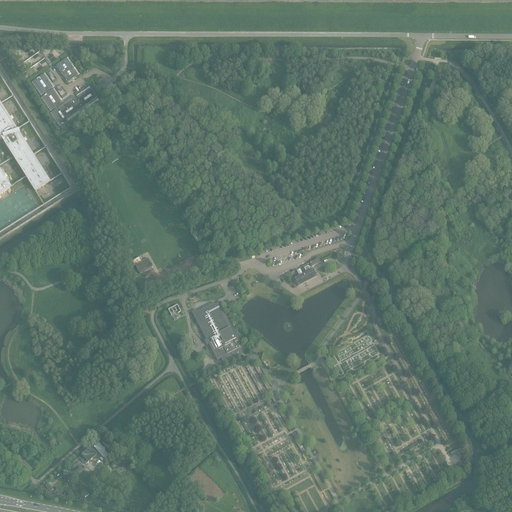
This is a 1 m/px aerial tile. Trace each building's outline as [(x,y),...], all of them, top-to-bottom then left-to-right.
[(66,59),(56,66),(68,83),(78,75),(66,59)] [(52,113),(61,126),(67,122),(66,120),(79,111),(80,112),(85,109),(85,108),(98,99),(91,88),(77,98),(79,100),(78,101),(75,97),(59,107),(58,106),(62,103),(53,90),(50,92),(49,90),(53,88),(43,74),(33,82),(42,95),(45,93),(46,95),(42,97),(52,111),(54,109),(55,110),(52,113)] [(0,198),(1,198),(0,195),(10,189),(0,172),(0,139),(2,139),(35,191),(49,183),(0,104),(0,135),(1,136),(0,136),(0,198)] [(140,263),(135,266),(139,274),(152,267),(148,259),(140,263)] [(319,259),(310,263),(312,267),(321,263),(319,259)] [(298,286),(317,277),(313,268),(294,278),(298,286)] [(192,312),(208,344),(206,345),(207,345),(209,344),(217,360),(222,358),(224,361),(223,362),(224,365),(243,355),(237,343),(236,344),(234,342),(238,339),(239,339),(219,303),(222,302),(221,302),(215,305),(214,303),(193,314),(192,312)] [(97,442),(92,446),(104,459),(109,455),(97,442)] [(79,457),(82,460),(86,464),(97,454),(90,447),(79,457)] [(54,488),(49,483),(46,486),(50,491),(54,488)]
